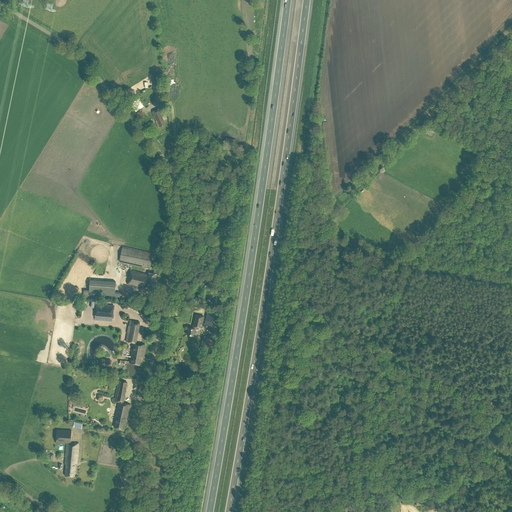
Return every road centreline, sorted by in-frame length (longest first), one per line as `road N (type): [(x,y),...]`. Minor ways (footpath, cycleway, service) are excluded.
road 1 (unclassified): [(118,511),(183,197),(166,161),(84,60),(0,3)]
road 2 (motorway): [(287,0),(209,511)]
road 3 (motorway): [(228,511),(306,0)]
road 4 (track): [(480,60),(320,223)]
road 5 (track): [(165,300),(190,293),(214,268),(241,158)]
